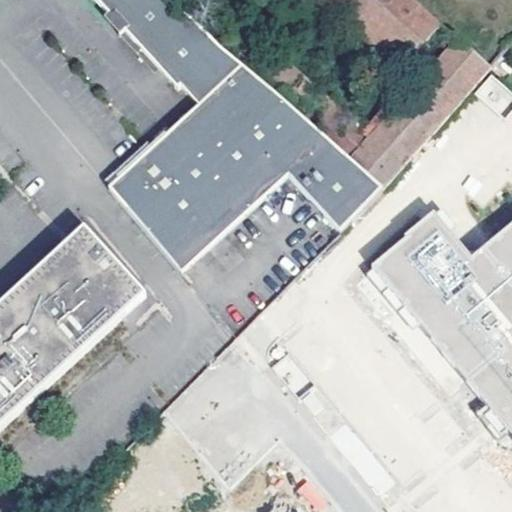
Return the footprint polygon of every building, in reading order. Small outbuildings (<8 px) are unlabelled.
[(224,48),(170,0),(91,0),(109,20),(114,15),(126,28),(122,32),(157,72),(176,92),(179,89),(224,48)] [(442,28),(410,0),(327,0),(407,70),(442,28)] [(157,72),(122,32),(117,37),(153,76),(157,72)] [(244,66),(224,48),(179,89),(197,108),(244,66)] [(384,190),(244,66),(197,108),(107,190),(180,277),(287,179),(340,238),(384,190)] [(511,94),(491,77),(474,96),(505,123),(511,114),(511,94)] [(511,235),(478,264),(440,218),(410,243),(412,244),(378,273),(470,384),(477,379),(499,406),(493,411),(509,431),(511,428),(511,235)] [(0,431),(144,299),(83,230),(0,306),(0,431)] [(289,357),(272,372),(299,403),(316,388),(289,357)] [(477,379),(470,384),(493,411),(499,406),(477,379)] [(311,395),(302,402),(315,417),(323,410),(311,395)] [(493,411),(486,417),(494,427),(503,437),(509,431),(493,411)] [(345,424),(330,437),(379,498),(395,485),(345,424)]
